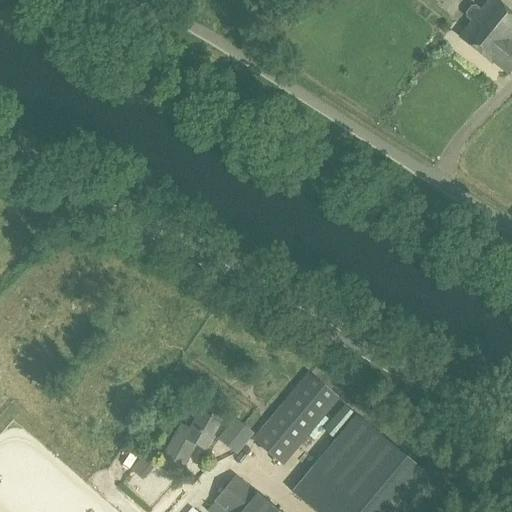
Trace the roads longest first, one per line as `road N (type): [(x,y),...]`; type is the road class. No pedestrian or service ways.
road 1 (secondary): [(511,433),(205,254),(0,146)]
road 2 (unclassified): [(140,0),(221,40),(511,224)]
